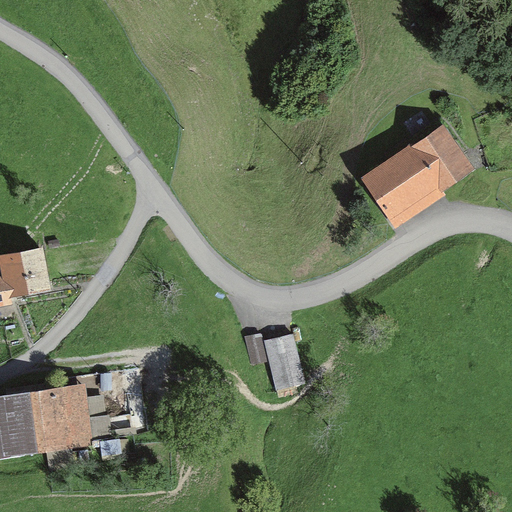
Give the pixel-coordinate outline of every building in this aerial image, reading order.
[(443,126),(363,179),(400,232),(477,178),(443,126)] [(0,306),(66,295),(58,251),(6,259),(10,282),(0,283),(0,306)] [(259,337),(240,340),(247,380),(266,377),(259,337)] [(296,341),(267,345),(274,395),(303,391),(296,341)] [(122,400),(0,404),(0,439),(0,440),(0,461),(124,457),(122,400)]
